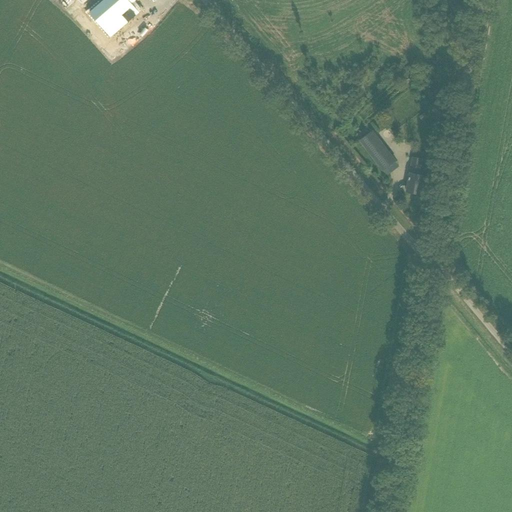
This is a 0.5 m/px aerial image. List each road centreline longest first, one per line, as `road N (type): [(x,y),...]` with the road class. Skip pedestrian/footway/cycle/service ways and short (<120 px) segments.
road 1 (unclassified): [(429,263),(203,0)]
road 2 (unclassified): [(429,263),(477,0)]
road 3 (unclassified): [(385,511),(429,263)]
road 4 (track): [(429,263),(511,359)]
